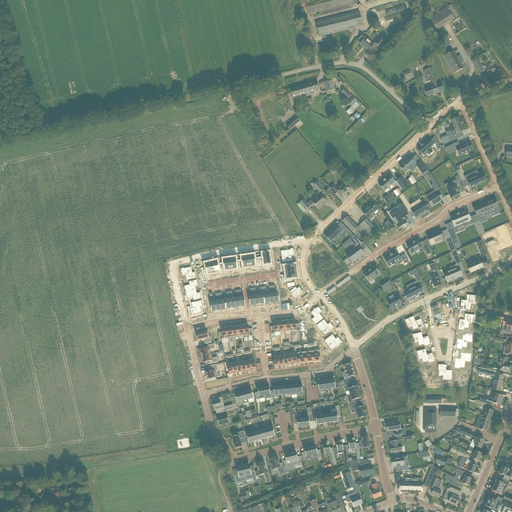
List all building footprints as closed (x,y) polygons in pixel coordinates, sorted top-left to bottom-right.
[(304,0),(309,15),(319,13),(320,16),(350,8),(350,7),(354,6),(353,0),(304,0)] [(430,18),(437,29),(458,16),(451,5),(430,18)] [(316,21),(318,32),(319,36),(362,26),(359,11),(316,21)] [(359,39),(362,42),(360,44),(368,51),(373,45),(365,38),(366,37),(363,34),(359,39)] [(380,48),(387,41),(381,35),(380,35),(377,38),(378,39),(374,43),(380,48)] [(437,42),(441,50),(448,46),(444,38),(437,42)] [(463,68),(453,51),(444,56),(451,68),(454,74),(463,68)] [(473,63),(476,70),(482,67),(478,60),(473,63)] [(485,66),(482,67),(483,70),(486,69),(488,75),(496,72),(494,67),(492,63),(485,66)] [(432,86),(424,89),(427,97),(443,91),(441,84),(438,85),(437,84),(432,68),(423,71),(427,82),(430,81),(432,86)] [(317,81),(303,85),(306,94),(320,90),(317,81)] [(306,94),(303,85),(289,89),(292,98),(306,94)] [(341,92),(347,99),(350,96),(344,89),(341,92)] [(348,102),(351,106),(356,101),(352,97),(348,102)] [(283,102),(286,114),(292,112),(289,100),(283,102)] [(286,126),(289,130),(299,121),(296,117),(286,126)] [(455,132),(441,138),(444,145),(459,139),(456,134),(464,130),(462,125),(463,125),(462,125),(461,123),(462,122),(461,122),(459,117),(451,121),(453,125),(452,125),(452,126),(453,126),(454,129),(455,132)] [(421,146),(418,150),(420,152),(421,154),(424,151),(425,153),(426,152),(429,155),(432,152),(430,149),(433,146),(428,140),(423,145),(422,145),(421,146)] [(456,140),(444,146),(446,151),(459,145),(456,140)] [(469,142),(456,148),(459,156),(473,150),(469,142)] [(405,162),(400,166),(405,172),(415,163),(409,157),(405,161),(405,162)] [(421,162),(416,165),(422,173),(427,170),(421,162)] [(460,169),(456,171),(461,182),(466,180),(460,169)] [(477,175),(467,180),(471,188),(486,181),(483,174),(478,176),(477,175)] [(389,177),(379,186),(385,192),(392,185),(395,188),(399,184),(403,191),(408,188),(401,178),(396,181),(397,181),(395,182),(389,177)] [(451,186),(446,188),(448,193),(449,193),(450,196),(458,193),(456,187),(460,186),(457,179),(450,182),(451,186)] [(317,182),(313,186),(319,193),(323,190),(317,182)] [(436,194),(427,199),(432,206),(442,200),(439,195),(442,193),(435,182),(431,185),(436,194)] [(333,185),(329,188),(331,191),(334,193),(336,191),(342,198),(344,196),(344,195),(350,190),(347,186),(344,183),(337,189),(333,185)] [(393,192),(383,199),(387,204),(397,197),(393,192)] [(403,193),(398,196),(409,214),(410,214),(409,213),(412,212),(414,215),(416,218),(417,219),(419,217),(420,217),(419,217),(423,214),(423,215),(423,214),(427,212),(428,212),(422,202),(421,202),(419,199),(410,205),(403,194),(403,193)] [(315,199),(312,202),(315,205),(318,209),(323,204),(324,205),(328,202),(324,198),(320,194),(315,198),(315,199)] [(481,204),(473,208),(478,220),(491,214),(490,214),(499,210),(498,207),(499,207),(495,199),(485,203),(481,205),(481,204)] [(303,200),(299,203),(306,211),(310,207),(303,200)] [(371,204),(362,213),(366,216),(370,220),(376,215),(374,213),(379,208),(375,204),(373,206),(371,204)] [(400,210),(391,216),(398,228),(406,223),(403,217),(404,216),(404,217),(408,214),(402,204),(398,207),(400,210)] [(451,217),(450,217),(452,221),(451,222),(452,222),(455,230),(464,226),(464,227),(472,224),(466,211),(459,214),(459,213),(459,214),(457,215),(457,214),(457,216),(451,218),(451,217)] [(347,217),(342,221),(345,225),(352,232),(358,227),(351,220),(347,217)] [(366,219),(360,225),(369,235),(375,229),(366,219)] [(479,221),(474,223),(479,235),(484,233),(479,221)] [(335,225),(325,235),(331,241),(341,231),(335,225)] [(505,225),(499,227),(501,231),(508,247),(511,245),(511,237),(508,228),(506,228),(505,225)] [(345,227),(342,230),(348,235),(351,238),(353,235),(351,232),(345,227)] [(448,231),(447,231),(449,235),(452,242),(457,239),(455,234),(453,229),(448,231)] [(433,234),(427,236),(431,245),(444,240),(440,231),(433,234)] [(357,250),(348,257),(352,262),(363,254),(362,252),(359,247),(364,244),(363,244),(362,242),(361,242),(361,243),(353,235),(351,238),(349,239),(355,247),(357,250)] [(413,243),(407,246),(409,249),(408,250),(411,255),(415,253),(415,251),(422,247),(418,240),(415,242),(414,242),(413,243),(413,242),(413,243)] [(428,245),(423,248),(427,256),(431,253),(428,245)] [(497,245),(491,248),(495,256),(501,253),(497,245)] [(290,250),(280,251),(282,263),(292,262),(291,256),(294,256),(294,253),(295,252),(294,250),(293,250),(293,249),(292,249),(290,249),(290,250)] [(263,259),(258,260),(259,267),(271,265),(269,253),(268,253),(266,253),(262,254),(263,259)] [(389,257),(385,259),(389,267),(394,264),(393,263),(396,261),(397,262),(399,261),(400,264),(403,262),(404,264),(408,261),(404,255),(399,258),(396,253),(392,255),(391,254),(389,255),(389,257)] [(251,256),(248,256),(249,267),(254,266),(255,268),(259,267),(258,260),(254,261),(254,255),(253,255),(251,255),(251,256)] [(243,262),(239,263),(240,270),(244,269),(244,267),(249,267),(248,256),(245,256),(244,256),(242,256),(242,257),(243,262)] [(458,256),(453,257),(457,266),(461,264),(458,256)] [(232,258),(229,259),(231,269),(234,269),(234,271),(236,271),(237,278),(241,277),(240,270),(239,263),(236,263),(235,258),(232,258)] [(224,265),(221,266),(222,273),(226,272),(226,270),(231,269),(229,259),(226,259),(224,259),(224,260),(223,260),(224,265)] [(479,261),(468,266),(470,273),(479,269),(480,269),(486,267),(490,265),(487,259),(483,261),(482,262),(480,263),(479,261)] [(214,262),(211,262),(213,273),(218,272),(219,273),(222,273),(221,266),(218,266),(217,261),(216,261),(214,262)] [(206,269),(203,270),(205,277),(209,276),(208,274),(213,273),(211,262),(210,263),(210,262),(208,263),(205,264),(206,269)] [(289,263),(281,264),(282,270),(285,269),(285,273),(296,271),(296,269),(295,266),(295,265),(290,266),(289,263)] [(435,263),(429,265),(431,272),(434,271),(435,275),(430,277),(434,287),(441,285),(438,277),(441,276),(435,263)] [(374,266),(363,274),(369,282),(380,273),(374,266)] [(181,270),(180,270),(181,273),(182,276),(185,275),(186,280),(196,278),(195,272),(192,273),(191,267),(184,269),(184,268),(183,268),(183,269),(182,269),(181,269),(181,270)] [(458,268),(444,274),(445,277),(445,278),(446,278),(447,282),(452,280),(453,279),(453,280),(454,280),(454,279),(462,276),(458,268)] [(286,277),(283,277),(284,283),(292,282),(292,278),(297,278),(297,277),(297,274),(296,275),(296,271),(285,273),(286,277)] [(414,275),(413,275),(416,281),(417,283),(422,281),(417,273),(414,275)] [(184,287),(184,288),(184,287),(184,289),(184,290),(185,289),(186,293),(196,290),(195,286),(198,286),(196,280),(189,282),(189,285),(184,286),(184,287)] [(409,291),(404,293),(408,300),(416,296),(417,295),(418,295),(423,292),(421,289),(419,285),(418,284),(408,289),(409,291)] [(295,287),(289,292),(295,299),(301,294),(301,295),(301,294),(302,293),(303,293),(302,293),(303,292),(303,291),(302,289),(301,290),(299,287),(297,289),(295,287)] [(186,293),(185,293),(186,295),(187,299),(192,297),(193,301),(201,299),(200,293),(197,294),(196,290),(186,293)] [(461,300),(460,310),(466,311),(466,309),(470,310),(471,303),(476,304),(477,296),(467,295),(466,301),(461,300)] [(398,296),(387,302),(391,309),(402,304),(398,296)] [(190,312),(189,312),(190,315),(191,315),(192,315),(194,315),(194,314),(201,313),(200,307),(202,306),(201,301),(191,303),(192,308),(189,309),(190,312)] [(313,311),(310,313),(314,317),(311,320),(315,325),(323,319),(320,314),(322,312),(320,309),(319,308),(319,307),(319,308),(318,307),(315,309),(315,308),(313,310),(313,311)] [(459,320),(458,330),(464,330),(464,328),(468,328),(469,323),(474,323),(475,315),(465,314),(464,320),(459,320)] [(492,322),(502,323),(502,327),(506,327),(505,334),(510,334),(511,331),(511,322),(511,323),(511,319),(503,318),(503,316),(492,315),(492,322)] [(413,316),(405,320),(408,328),(412,326),(413,330),(418,328),(419,329),(424,327),(421,319),(415,321),(413,316)] [(295,320),(289,321),(290,331),(290,332),(296,331),(296,332),(300,331),(299,324),(296,324),(295,320)] [(324,320),(316,326),(320,331),(321,330),(324,335),(334,328),(330,323),(328,324),(324,320)] [(273,326),(270,327),(271,334),(275,334),(275,332),(280,332),(279,322),(273,322),(273,326)] [(248,325),(242,326),(243,336),(244,338),(249,337),(249,336),(253,336),(252,329),(248,329),(248,325)] [(232,327),(226,328),(228,339),(228,340),(234,339),(234,337),(233,337),(232,327)] [(222,333),(218,333),(219,340),(224,340),(223,339),(228,339),(226,328),(221,328),(222,333)] [(200,333),(196,334),(198,341),(201,340),(202,345),(212,343),(210,337),(209,337),(208,331),(203,333),(202,332),(200,333)] [(421,332),(412,335),(414,343),(418,342),(419,346),(424,344),(424,346),(430,345),(428,337),(423,338),(421,332)] [(457,339),(456,349),(462,349),(462,347),(466,348),(467,342),(472,343),(473,335),(463,334),(462,339),(457,339)] [(332,335),(324,341),(331,350),(336,346),(337,347),(339,345),(342,342),(338,337),(335,339),(332,335)] [(202,350),(199,351),(201,357),(211,354),(210,350),(215,349),(214,344),(202,347),(202,350)] [(425,349),(416,351),(418,360),(422,359),(423,362),(428,361),(428,363),(434,361),(432,353),(427,355),(425,349)] [(319,350),(312,351),(313,362),(320,361),(319,350)] [(312,351),(305,352),(306,362),(313,362),(312,351)] [(305,352),(297,353),(298,363),(306,362),(305,352)] [(455,358),(454,368),(460,369),(460,366),(464,367),(465,361),(470,362),(471,354),(470,354),(461,353),(460,359),(455,358)] [(211,354),(201,357),(202,363),(205,362),(206,365),(218,362),(217,357),(212,359),(211,354)] [(500,370),(505,371),(510,372),(511,365),(506,364),(508,358),(500,356),(498,365),(501,366),(500,370)] [(347,380),(343,381),(344,386),(350,384),(353,384),(351,379),(351,377),(355,376),(351,363),(343,366),(347,378),(347,380)] [(208,373),(205,373),(207,380),(210,379),(210,380),(213,379),(213,378),(217,377),(216,371),(218,371),(217,364),(207,367),(208,373)] [(446,365),(438,365),(438,371),(439,371),(439,376),(442,376),(442,380),(452,380),(452,371),(446,371),(446,365)] [(478,368),(477,373),(495,377),(492,390),(500,391),(504,376),(499,375),(500,373),(495,372),(478,368)] [(296,395),(296,396),(299,396),(299,393),(304,393),(304,389),(302,389),(302,384),(295,384),(295,385),(296,385),(296,395)] [(350,384),(344,386),(346,392),(349,391),(350,395),(360,392),(358,386),(351,388),(350,384)] [(269,387),(263,388),(265,399),(274,398),(273,391),(270,392),(269,387)] [(258,393),(255,393),(256,400),(264,398),(265,399),(263,388),(257,389),(258,393)] [(251,390),(246,391),(248,400),(249,403),(254,402),(253,398),(254,398),(251,390)] [(240,393),(242,401),(243,404),(249,403),(248,400),(246,391),(240,393)] [(240,392),(234,394),(237,403),(242,401),(240,393),(240,392)] [(350,395),(347,396),(349,405),(356,403),(355,400),(361,398),(360,392),(350,395)] [(499,405),(501,400),(502,400),(503,397),(502,397),(502,396),(498,394),(495,394),(493,399),(487,397),(487,399),(481,397),(479,401),(492,406),(493,403),(499,405)] [(216,411),(219,410),(220,413),(234,409),(237,408),(236,404),(224,407),(222,408),(220,403),(223,402),(222,397),(220,398),(220,397),(219,398),(211,400),(215,411),(216,411)] [(357,404),(351,405),(351,406),(352,410),(356,409),(357,412),(358,419),(366,417),(363,406),(359,407),(357,404)] [(340,417),(339,406),(335,407),(336,413),(331,413),(333,422),(332,422),(332,423),(338,422),(337,417),(340,417)] [(440,416),(455,417),(456,409),(440,408),(440,416)] [(474,427),(486,432),(493,411),(486,408),(483,415),(479,414),(474,427)] [(220,413),(218,414),(219,417),(216,418),(219,426),(229,423),(227,417),(235,414),(234,409),(220,413)] [(425,433),(435,433),(436,409),(424,409),(423,431),(425,431),(425,433)] [(308,416),(302,417),(304,427),(310,426),(309,422),(313,422),(312,415),(311,412),(307,413),(308,416)] [(296,415),(292,415),(294,425),(297,424),(298,428),(304,427),(302,417),(297,417),(296,415)] [(393,431),(394,437),(401,436),(399,422),(386,425),(387,432),(393,431)] [(461,434),(471,438),(472,433),(458,428),(456,429),(462,432),(461,434)] [(233,440),(232,440),(233,445),(234,444),(235,449),(242,447),(239,439),(245,438),(244,431),(237,433),(238,435),(232,437),(233,440)] [(362,441),(359,442),(360,449),(367,448),(367,447),(369,447),(369,444),(368,441),(368,437),(361,438),(362,441)] [(472,440),(470,446),(473,448),(474,446),(481,448),(484,441),(475,437),(474,441),(472,440)] [(355,444),(354,439),(347,440),(349,450),(355,449),(357,461),(361,460),(358,444),(355,444)] [(391,447),(389,447),(391,453),(394,453),(395,454),(399,453),(399,452),(402,451),(402,447),(401,447),(399,440),(390,442),(391,447)] [(342,446),(342,441),(335,442),(337,454),(343,453),(344,463),(348,462),(348,459),(346,446),(342,446)] [(328,443),(322,445),(324,454),(330,453),(333,466),(337,465),(333,448),(330,449),(328,443)] [(316,446),(310,447),(312,459),(321,457),(320,450),(317,451),(316,446)] [(465,459),(468,460),(470,454),(452,446),(450,452),(451,452),(465,459)] [(473,448),(470,446),(468,451),(471,452),(471,453),(474,454),(472,458),(474,459),(478,461),(482,454),(472,450),(473,448)] [(305,453),(302,453),(303,460),(311,458),(312,459),(310,447),(304,449),(305,453)] [(290,453),(293,465),(302,463),(300,457),(297,457),(296,451),(290,453)] [(290,453),(284,454),(286,460),(283,461),(285,468),(293,465),(290,453)] [(277,468),(280,476),(285,475),(282,463),(279,464),(277,457),(273,458),(273,457),(270,458),(270,459),(271,463),(270,463),(272,470),(277,468)] [(444,467),(447,461),(438,457),(435,463),(444,467)] [(403,458),(392,460),(393,467),(401,466),(401,471),(409,470),(408,466),(404,466),(403,458)] [(472,462),(468,460),(465,459),(464,461),(467,462),(465,466),(469,467),(467,471),(473,473),(476,466),(471,464),(472,462)] [(362,460),(349,462),(353,472),(360,471),(361,476),(373,474),(372,466),(368,467),(367,465),(363,466),(362,460)] [(266,483),(270,482),(268,473),(266,473),(265,469),(266,468),(265,466),(264,462),(259,463),(256,463),(257,467),(259,475),(265,474),(266,478),(265,478),(266,483)] [(249,464),(242,465),(246,480),(252,479),(253,482),(257,481),(255,471),(251,472),(249,464)] [(246,480),(242,465),(236,467),(238,475),(234,476),(236,484),(246,481),(246,480)] [(502,467),(499,474),(503,476),(505,476),(504,477),(509,479),(510,476),(506,475),(508,470),(508,469),(506,469),(502,467)] [(456,469),(454,472),(461,475),(458,481),(463,484),(468,486),(468,485),(469,485),(470,483),(469,482),(471,479),(465,476),(466,473),(456,469)] [(430,471),(426,480),(431,482),(433,477),(435,473),(430,471)] [(347,473),(342,475),(345,482),(344,483),(345,487),(351,484),(355,493),(345,497),(347,503),(352,501),(354,507),(362,504),(360,499),(359,498),(362,497),(360,491),(357,484),(354,485),(349,472),(347,473)] [(446,474),(444,478),(450,481),(446,490),(453,493),(456,486),(457,484),(456,483),(457,481),(457,479),(455,478),(446,474)] [(400,476),(395,476),(396,484),(399,484),(399,491),(410,492),(411,478),(405,478),(405,482),(400,482),(400,476)] [(436,484),(438,479),(433,477),(431,482),(429,487),(434,489),(432,494),(438,497),(441,492),(438,491),(440,486),(436,484)] [(411,478),(410,492),(422,492),(423,483),(422,483),(417,483),(417,478),(411,478)] [(492,491),(499,494),(502,487),(503,488),(504,486),(507,487),(509,483),(502,479),(500,482),(496,480),(492,491)] [(371,492),(374,499),(382,496),(379,489),(377,483),(371,485),(373,491),(371,492)] [(53,495),(59,498),(62,492),(56,489),(53,495)] [(453,493),(446,490),(444,494),(443,499),(442,499),(446,501),(446,500),(447,498),(450,499),(449,502),(456,505),(459,499),(452,495),(453,493)] [(248,491),(245,492),(246,496),(238,497),(238,501),(249,499),(248,491)] [(511,503),(504,500),(502,504),(496,501),(489,497),(488,499),(489,499),(488,501),(487,501),(485,506),(493,509),(497,511),(499,506),(501,507),(502,506),(511,509),(511,503)] [(327,505),(328,508),(329,510),(331,509),(332,511),(340,511),(338,506),(336,501),(327,505)]
